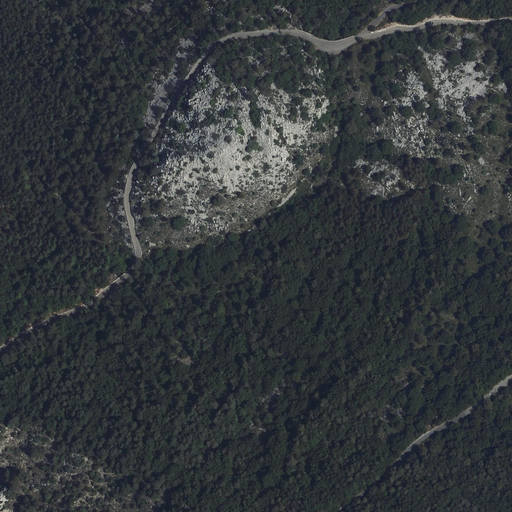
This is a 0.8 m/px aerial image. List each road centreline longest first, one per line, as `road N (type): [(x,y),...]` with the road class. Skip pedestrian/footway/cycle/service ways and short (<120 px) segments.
road 1 (tertiary): [(0,353),(90,304),(136,265),(127,197),(134,166),(211,47),(261,33),(292,32),(328,45),(365,36)]
road 2 (unclassified): [(511,377),(429,433),(340,511)]
road 3 (tertiary): [(365,36),(436,22),(511,20)]
